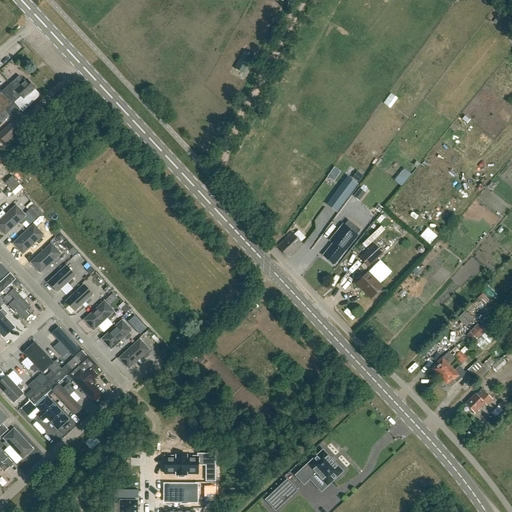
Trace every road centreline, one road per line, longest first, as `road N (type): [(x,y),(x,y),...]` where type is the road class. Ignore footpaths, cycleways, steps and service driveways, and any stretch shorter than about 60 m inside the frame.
road 1 (secondary): [(484,511),(407,417),(22,0)]
road 2 (residential): [(54,308),(123,389),(0,504)]
road 3 (track): [(304,0),(201,195)]
